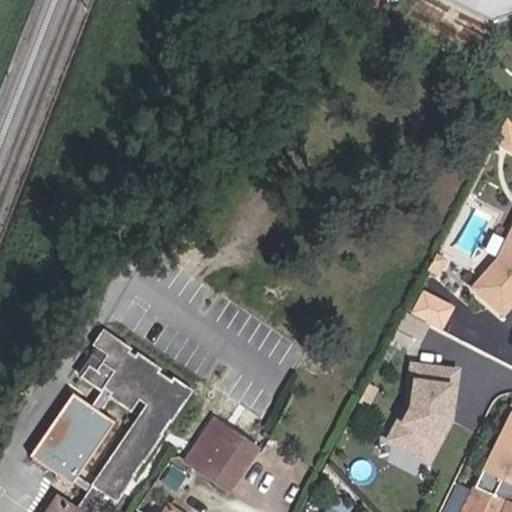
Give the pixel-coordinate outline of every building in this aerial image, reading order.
[(511,0),(446,0),(493,22),(511,14),(511,0)] [(511,123),(508,120),(496,144),(511,151),(511,123)] [(511,238),(500,262),(487,277),(498,287),(486,300),(506,318),(511,311),(511,238)] [(486,300),(498,287),(487,277),(475,291),(486,300)] [(149,406),(76,511),(78,511),(91,511),(104,493),(119,503),(137,476),(135,475),(143,462),(146,464),(165,437),(163,435),(171,422),(174,424),(196,392),(177,379),(174,383),(161,374),(164,370),(141,354),(138,358),(131,353),(134,349),(107,330),(96,346),(111,356),(106,364),(100,360),(86,380),(101,390),(90,405),(74,394),(31,455),(72,483),(114,421),(102,412),(112,398),(134,413),(143,401),(149,406)] [(459,369),(417,365),(414,399),(417,401),(399,435),(434,454),(455,414),(450,412),(452,400),(456,400),(459,369)] [(399,435),(417,401),(414,399),(395,433),(399,435)] [(186,462),(199,471),(227,429),(215,420),(186,462)] [(227,429),(199,471),(229,490),(257,449),(227,429)] [(511,511),(511,484),(483,470),(462,511),(511,511)] [(59,499),(49,511),(78,511),(76,511),(59,499)]
